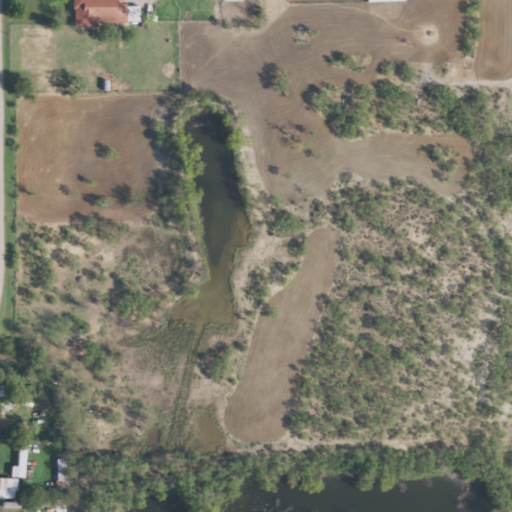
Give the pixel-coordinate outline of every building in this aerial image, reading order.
[(69,25),(69,0),(121,0),(121,25),(69,25)] [(303,42),(292,41),(293,27),(305,28),(303,42)] [(21,475),(8,475),(8,465),(14,465),(14,442),(21,442),(21,475)] [(53,458),(63,458),(63,493),(53,493),(53,458)] [(0,477),(11,477),(11,498),(0,498),(0,477)] [(0,503),(20,505),(19,511),(6,511),(0,511),(0,503)]
